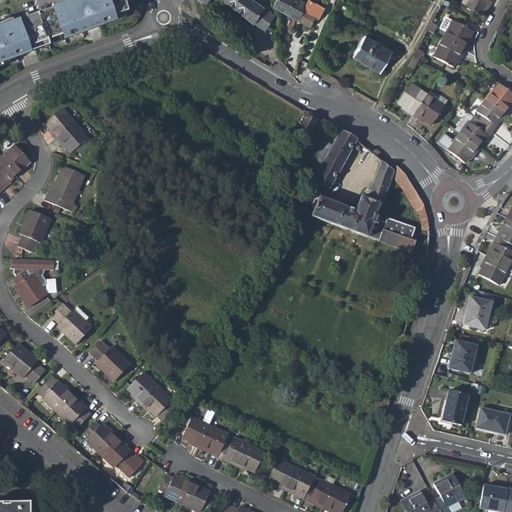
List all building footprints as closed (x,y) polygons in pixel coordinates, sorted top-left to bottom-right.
[(0,63),(30,52),(28,48),(47,41),(62,35),(64,39),(87,31),(85,27),(113,17),(128,12),(127,0),(64,0),(51,4),(52,7),(13,22),(12,19),(0,23),(0,63)] [(252,0),(196,0),(205,6),(209,0),(220,0),(226,5),(253,24),(254,25),(264,32),(273,16),(263,8),(264,8),(252,0)] [(309,12),(312,7),(298,0),(275,0),(272,7),(309,28),(315,16),(309,12)] [(491,4),(492,0),(463,0),(461,4),(482,15),(489,3),(491,4)] [(85,27),(87,31),(115,21),(113,17),(85,27)] [(446,33),(442,40),(464,52),(468,45),(466,44),(472,33),(452,22),(451,22),(445,19),(439,29),(446,33)] [(390,52),(364,37),(352,57),(379,73),(390,52)] [(461,58),(464,52),(442,40),(432,58),(453,69),(459,57),(461,58)] [(28,48),(30,52),(49,45),(47,41),(28,48)] [(422,54),(416,50),(411,59),(417,62),(418,62),(422,54)] [(412,72),(417,62),(411,59),(406,68),(412,72)] [(511,96),(497,85),(484,101),(503,115),(505,116),(509,111),(508,109),(511,104),(511,96)] [(406,114),(412,118),(426,97),(409,86),(396,105),(407,112),(406,114)] [(443,108),(426,97),(412,118),(417,122),(419,120),(430,127),(443,108)] [(482,118),(478,122),(492,133),(496,128),(495,127),(503,115),(484,101),(475,113),(482,118)] [(51,134),(56,141),(75,125),(61,109),(45,124),(53,133),(51,134)] [(320,130),(323,123),(325,121),(312,114),(307,114),(300,127),(311,133),(315,127),(320,130)] [(488,138),(492,133),(478,122),(472,118),(468,123),(468,122),(458,135),(477,149),(487,137),(488,138)] [(88,139),(75,125),(56,141),(61,147),(63,145),(71,154),(76,149),(87,140),(88,139)] [(329,190),(357,141),(357,139),(341,130),(339,132),(332,146),(317,174),(313,181),(329,190)] [(474,156),(479,150),(477,149),(458,135),(446,151),(465,166),(473,155),(474,156)] [(76,149),(82,156),(90,150),(90,144),(87,140),(76,149)] [(308,169),(317,174),(332,146),(324,141),(308,169)] [(15,145),(0,158),(16,176),(17,177),(23,172),(22,171),(31,162),(15,145)] [(6,185),(16,176),(0,158),(0,189),(2,191),(7,187),(6,185)] [(421,231),(428,230),(429,231),(427,218),(421,200),(404,174),(397,166),(393,169),(381,160),(367,199),(361,197),(356,210),(319,197),(316,207),(312,216),(412,254),(416,242),(411,240),(415,229),(387,218),(386,222),(379,220),(380,216),(378,215),(392,178),(402,190),(419,216),(421,231)] [(50,187),(44,201),(72,213),(76,205),(73,204),(84,176),(62,167),(53,188),(50,187)] [(40,244),(50,220),(29,210),(19,234),(21,236),(17,247),(33,254),(38,243),(40,244)] [(511,220),(508,218),(500,232),(498,232),(495,237),(511,245),(511,220)] [(494,244),(487,256),(508,268),(511,260),(511,253),(509,252),(511,246),(511,245),(495,237),(492,243),(494,244)] [(498,287),(508,268),(487,256),(486,256),(482,261),(484,262),(477,275),(498,287)] [(53,270),(54,261),(12,259),(11,269),(14,270),(14,272),(16,276),(12,280),(16,285),(13,287),(29,308),(48,295),(43,288),(48,284),(46,280),(45,279),(45,278),(44,276),(42,275),(45,270),(53,270)] [(49,293),(57,291),(55,283),(47,285),(49,293)] [(468,311),(466,311),(462,326),(484,331),(490,303),(471,299),(468,311)] [(92,328),(85,321),(74,311),(73,310),(71,313),(62,304),(50,316),(59,325),(57,327),(76,345),(92,328)] [(74,311),(85,321),(88,318),(78,308),(74,311)] [(113,382),(123,372),(128,367),(130,365),(111,347),(109,349),(101,341),(89,353),(97,361),(95,363),(113,382)] [(453,355),(450,354),(447,369),(469,374),(475,347),(456,342),(453,355)] [(18,344),(3,362),(23,379),(25,376),(34,384),(45,371),(36,363),(38,361),(18,344)] [(134,401),(139,406),(157,387),(142,373),(126,390),(135,398),(134,401)] [(42,398),(56,412),(73,395),(68,389),(66,390),(52,377),(38,392),(43,397),(42,398)] [(469,392),(475,393),(477,386),(471,385),(469,392)] [(171,401),(157,387),(139,406),(145,412),(147,410),(154,418),(155,417),(161,422),(174,409),(168,404),(171,401)] [(447,393),(441,421),(460,425),(466,397),(447,393)] [(71,425),(76,430),(90,415),(86,410),(78,401),(79,400),(73,395),(56,412),(70,426),(71,425)] [(479,409),(474,429),(503,435),(508,416),(479,409)] [(201,423),(210,426),(216,413),(208,410),(201,423)] [(210,426),(201,423),(191,418),(181,439),(192,444),(191,446),(198,449),(210,426)] [(86,440),(100,454),(118,435),(112,430),(110,431),(102,424),(100,426),(95,421),(83,434),(87,439),(86,440)] [(206,451),(218,456),(225,443),(228,435),(210,426),(198,449),(205,453),(206,451)] [(124,441),(118,435),(100,454),(114,468),(116,466),(129,479),(141,467),(140,466),(144,463),(137,456),(134,459),(128,454),(130,452),(121,443),(124,441)] [(229,445),(225,443),(218,456),(229,461),(228,464),(236,467),(247,445),(233,438),(229,445)] [(264,453),(247,445),(236,467),(243,471),(244,469),(254,474),(264,453)] [(277,487),(285,491),(296,468),(277,459),(267,480),(278,485),(277,487)] [(293,493),(304,498),(311,485),(305,482),(308,474),(296,468),(285,491),(292,495),(293,493)] [(164,496),(182,505),(194,482),(185,478),(184,479),(175,475),(173,477),(167,474),(159,490),(165,493),(164,496)] [(441,498),(434,501),(439,511),(448,511),(446,507),(465,497),(453,474),(434,484),(441,498)] [(333,486),(315,477),(311,485),(304,498),(316,503),(315,505),(322,509),(333,486)] [(200,485),(194,482),(182,505),(196,511),(200,511),(201,511),(204,511),(208,511),(215,498),(209,495),(210,493),(199,487),(200,485)] [(341,511),(350,494),(333,486),(322,509),(328,511),(330,510),(333,511),(341,511)] [(479,509),(497,511),(503,511),(507,490),(483,486),(479,509)] [(511,511),(511,491),(507,490),(503,511),(511,511)] [(439,511),(434,501),(427,504),(420,491),(400,501),(405,511),(439,511)] [(29,511),(30,502),(0,502),(0,511),(29,511)]
